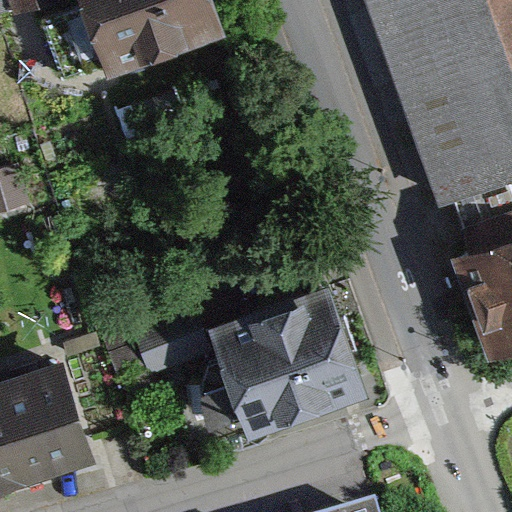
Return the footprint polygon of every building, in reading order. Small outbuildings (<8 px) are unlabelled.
[(236,21),(227,0),(105,0),(127,61),(236,21)] [(511,0),(374,0),(445,200),(511,176),(511,0)] [(511,217),(497,223),(502,239),(466,251),(504,361),(511,358),(511,217)] [(384,383),(351,279),(238,314),(271,418),(384,383)] [(211,340),(197,303),(109,335),(123,373),(211,340)] [(0,484),(104,454),(76,361),(0,383),(0,484)] [(227,366),(191,380),(210,432),(246,418),(227,366)]
